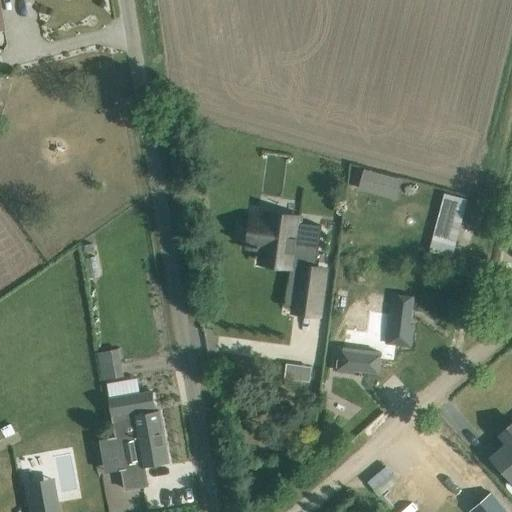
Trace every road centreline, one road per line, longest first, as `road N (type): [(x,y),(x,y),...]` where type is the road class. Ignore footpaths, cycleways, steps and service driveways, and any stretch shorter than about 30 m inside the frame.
road 1 (unclassified): [(215,511),(125,0)]
road 2 (residential): [(294,511),(511,327)]
road 3 (track): [(461,371),(461,326),(511,125)]
